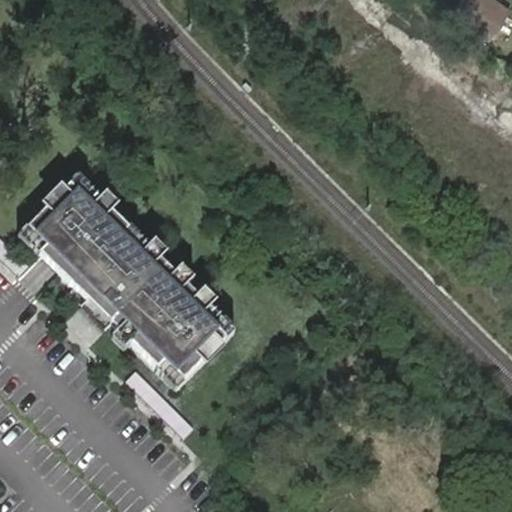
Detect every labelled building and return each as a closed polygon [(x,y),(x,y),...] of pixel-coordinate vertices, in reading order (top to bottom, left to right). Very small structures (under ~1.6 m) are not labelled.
[(467,0),(461,10),(488,30),(500,13),(481,0),(467,0)] [(511,44),(499,35),(494,44),(504,53),(511,44)] [(470,81),(490,59),(480,50),(460,73),(470,81)] [(77,178),(21,235),(51,265),(87,301),(82,306),(94,318),(106,330),(111,324),(176,389),(232,331),(77,178)] [(0,239),(0,252),(18,270),(24,263),(0,239)] [(184,439),(194,428),(137,371),(126,381),(184,439)]
